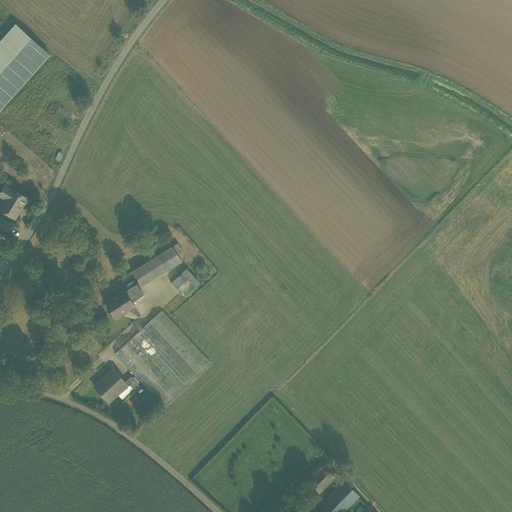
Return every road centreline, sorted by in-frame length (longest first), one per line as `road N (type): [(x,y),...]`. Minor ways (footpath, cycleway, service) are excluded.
road 1 (unclassified): [(0,273),(46,207),(95,99),(164,0)]
road 2 (unclassified): [(0,385),(106,421),(215,511)]
